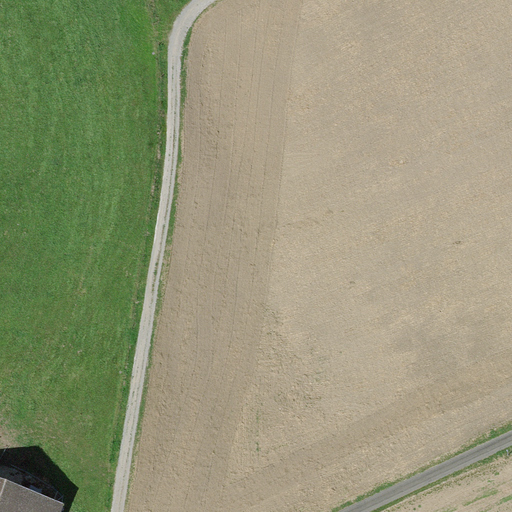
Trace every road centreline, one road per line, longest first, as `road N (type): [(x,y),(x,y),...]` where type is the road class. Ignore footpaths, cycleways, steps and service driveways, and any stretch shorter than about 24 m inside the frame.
road 1 (track): [(120,511),(168,206),(179,34),(208,0)]
road 2 (residential): [(351,511),(511,436)]
